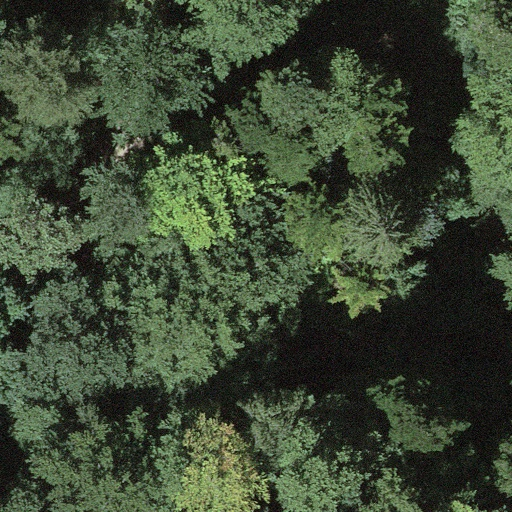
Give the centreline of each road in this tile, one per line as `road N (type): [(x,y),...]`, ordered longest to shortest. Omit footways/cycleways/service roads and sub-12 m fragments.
road 1 (track): [(385,511),(432,499),(491,432),(505,277),(492,134),(457,0)]
road 2 (track): [(249,0),(147,127),(0,230)]
